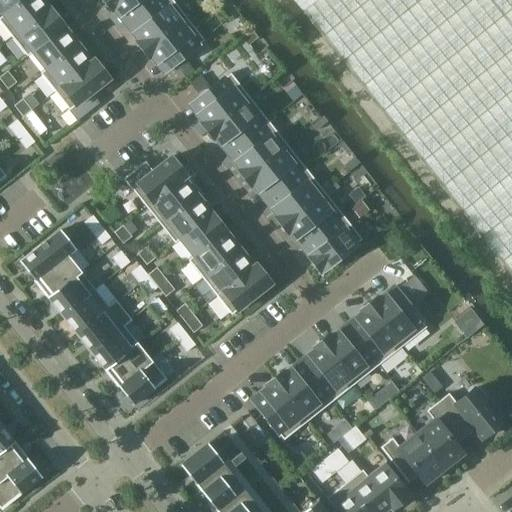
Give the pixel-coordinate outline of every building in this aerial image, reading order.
[(45,0),(22,0),(0,18),(0,22),(12,38),(49,8),(44,1),(45,0)] [(0,0),(0,10),(3,15),(0,16),(0,18),(22,0),(0,0)] [(113,9),(125,25),(156,0),(107,0),(105,2),(111,11),(113,9)] [(156,0),(125,25),(132,33),(137,40),(136,41),(142,50),(185,16),(172,0),(156,0)] [(511,0),(294,0),(511,275),(511,0)] [(12,38),(26,55),(63,26),(49,8),(12,38)] [(156,63),(163,72),(204,40),(185,16),(142,50),(149,58),(150,56),(156,63)] [(40,73),(80,42),(71,31),(69,33),(63,26),(26,55),(27,56),(32,52),(45,68),(40,73)] [(40,73),(54,91),(94,60),(94,59),(91,61),(86,55),(88,53),(80,42),(40,73)] [(109,78),(94,60),(54,91),(68,109),(76,120),(98,103),(90,93),(109,78)] [(0,76),(0,80),(7,89),(16,82),(7,71),(0,76)] [(230,73),(189,105),(202,121),(200,123),(206,131),(249,97),(230,73)] [(200,75),(189,83),(197,93),(208,85),(200,75)] [(215,138),(227,153),(268,121),(249,97),(206,131),(213,139),(215,138)] [(13,105),(22,117),(31,110),(22,98),(13,105)] [(322,117),(311,125),(316,132),(327,123),(322,117)] [(25,130),(16,119),(7,126),(16,137),(25,130)] [(227,153),(234,162),(239,169),(237,170),(244,178),(286,144),(268,121),(227,153)] [(43,128),(36,134),(45,145),(52,139),(43,128)] [(25,149),(34,142),(25,130),(16,137),(25,149)] [(252,185),(264,200),(305,168),(286,144),(244,178),(250,186),(252,185)] [(132,189),(146,207),(185,175),(171,156),(153,170),(151,170),(145,161),(123,179),(131,189),(132,189)] [(354,157),(343,166),(348,172),(359,163),(354,157)] [(264,200),(271,209),(276,216),(274,217),(281,225),(324,191),(305,168),(264,200)] [(186,176),(185,175),(146,207),(160,224),(199,193),(190,182),(188,184),(183,178),(186,176)] [(289,232),(301,247),(342,215),(324,191),(281,225),(287,233),(289,232)] [(208,204),(199,193),(160,224),(174,242),(211,213),(205,206),(208,204)] [(356,204),(351,208),(359,218),(369,210),(361,200),(356,204)] [(187,260),(188,260),(225,231),(211,213),(174,242),(174,243),(180,238),(193,255),(187,260)] [(83,222),(92,233),(101,226),(92,215),(83,222)] [(301,247),(308,256),(320,271),(361,239),(342,215),(301,247)] [(113,232),(122,244),(131,237),(122,225),(113,232)] [(101,244),(110,237),(101,226),(92,233),(101,244)] [(19,262),(33,279),(74,247),(60,230),(19,262)] [(188,260),(202,278),(241,247),(233,236),(231,238),(225,231),(188,260)] [(146,246),(137,253),(146,265),(155,258),(146,246)] [(33,279),(48,297),(80,271),(67,254),(75,248),(74,247),(33,279)] [(216,296),(256,265),(255,264),(253,266),(248,260),(250,258),(241,247),(202,278),(216,296)] [(120,269),(129,262),(120,250),(111,258),(120,269)] [(416,271),(403,254),(389,265),(402,282),(416,271)] [(441,276),(432,263),(419,273),(429,286),(441,276)] [(139,283),(148,276),(139,265),(130,272),(139,283)] [(271,283),(256,265),(216,296),(231,315),(240,308),(242,310),(253,302),(251,299),(271,283)] [(156,285),(165,278),(156,267),(147,274),(156,285)] [(48,297),(62,315),(95,289),(80,271),(48,297)] [(148,276),(139,283),(148,295),(157,288),(148,276)] [(156,285),(165,296),(174,289),(165,278),(156,285)] [(393,288),(392,287),(377,299),(376,297),(368,303),(401,346),(426,327),(394,287),(393,288)] [(95,289),(62,315),(76,333),(116,301),(116,300),(108,306),(95,289)] [(158,316),(167,309),(157,298),(148,305),(158,316)] [(76,333),(90,351),(130,319),(116,301),(76,333)] [(175,310),(184,321),(193,314),(184,303),(175,310)] [(346,323),(347,324),(346,325),(378,365),(401,346),(368,303),(360,310),(361,312),(346,323)] [(184,321),(193,333),(202,326),(193,314),(184,321)] [(90,351),(104,369),(137,343),(124,326),(131,320),(130,319),(90,351)] [(168,329),(177,341),(186,333),(177,322),(168,329)] [(378,365),(346,325),(345,324),(330,336),(329,334),(321,341),(354,383),(378,365)] [(186,333),(177,341),(186,352),(195,345),(186,333)] [(299,361),(300,362),(299,362),(331,402),(354,383),(321,341),(313,347),(314,349),(299,361)] [(104,369),(118,387),(151,361),(137,343),(104,369)] [(151,361),(118,387),(132,405),(165,379),(151,361)] [(331,402),(299,362),(298,361),(283,373),(282,371),(274,378),(307,420),(331,402)] [(252,399),(251,400),(283,440),(307,420),(274,378),(265,384),(267,386),(252,398),(252,399)] [(390,379),(368,396),(376,407),(399,389),(390,379)] [(469,424),(474,430),(481,438),(500,423),(484,402),(487,399),(478,387),(475,390),(473,388),(455,402),(448,393),(437,402),(460,431),(469,424)] [(433,420),(416,433),(416,434),(443,468),(462,453),(450,438),(460,431),(437,402),(426,411),(433,420)] [(299,511),(240,436),(250,428),(249,427),(239,435),(232,426),(242,418),(241,416),(207,443),(180,465),(201,491),(217,511),(299,511)] [(0,451),(13,441),(0,424),(0,451)] [(341,436),(341,437),(352,450),(365,439),(354,426),(341,436)] [(443,468),(416,434),(399,447),(391,438),(379,447),(407,482),(409,481),(404,475),(413,468),(424,483),(443,468)] [(13,441),(0,451),(0,480),(27,459),(13,441)] [(348,462),(337,448),(324,459),(334,472),(348,462)] [(41,477),(27,459),(0,480),(0,507),(1,509),(41,477)] [(334,472),(324,459),(311,469),(321,483),(334,472)] [(361,471),(389,506),(391,509),(407,497),(404,494),(407,492),(384,464),(368,477),(362,470),(361,471)] [(365,511),(381,511),(389,506),(361,471),(344,484),(365,511)] [(336,511),(365,511),(344,484),(326,498),(336,511)] [(326,511),(317,499),(300,511),(326,511)]
